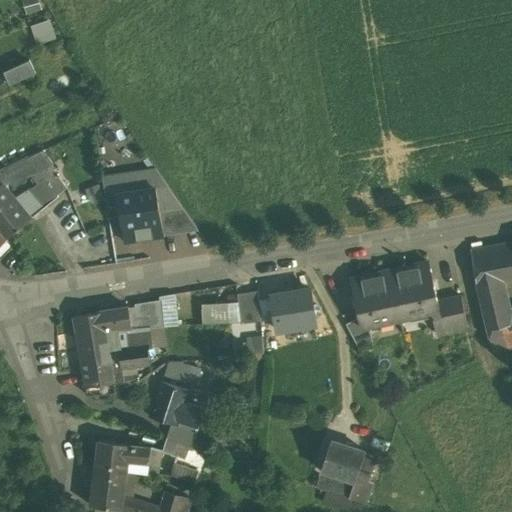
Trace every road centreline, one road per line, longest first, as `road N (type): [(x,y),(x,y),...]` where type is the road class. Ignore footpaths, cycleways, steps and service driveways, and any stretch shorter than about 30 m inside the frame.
road 1 (tertiary): [(12,305),(511,214)]
road 2 (residential): [(12,305),(77,511)]
